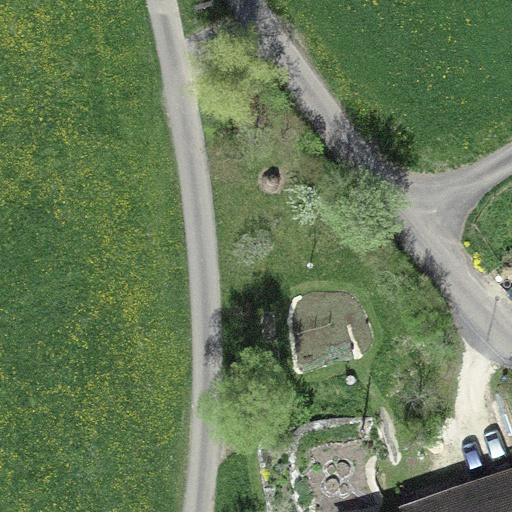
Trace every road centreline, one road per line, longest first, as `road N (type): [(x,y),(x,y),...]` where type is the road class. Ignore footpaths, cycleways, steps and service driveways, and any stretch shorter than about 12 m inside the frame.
road 1 (unclassified): [(199,511),(207,300),(189,140),(161,0)]
road 2 (residential): [(245,0),(295,77),(409,218)]
road 3 (residential): [(409,218),(511,338)]
road 4 (unclassified): [(511,155),(409,218)]
